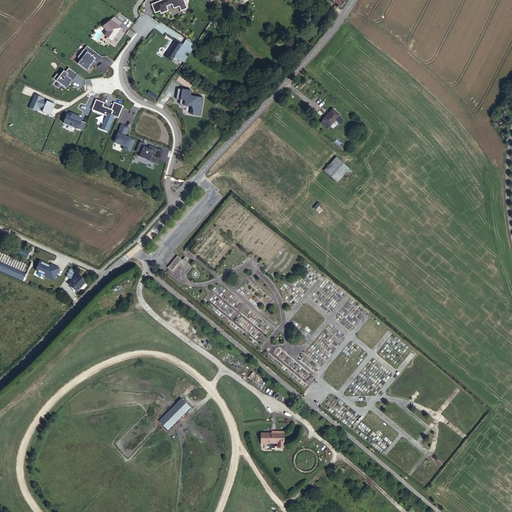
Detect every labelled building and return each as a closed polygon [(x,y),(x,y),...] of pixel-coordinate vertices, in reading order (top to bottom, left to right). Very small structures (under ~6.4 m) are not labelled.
[(150,0),(154,8),(158,6),(159,9),(167,7),(165,2),(171,0),(173,5),(178,3),(180,8),(186,5),(184,0),(150,0)] [(125,32),(122,23),(113,16),(99,27),(92,38),(99,43),(102,39),(116,46),(125,32)] [(179,38),(166,56),(172,61),(176,55),(184,61),(188,55),(186,53),(188,50),(190,52),(196,43),(189,38),(185,43),(179,38)] [(80,55),(85,60),(83,62),(90,67),(91,68),(97,60),(98,61),(102,54),(88,44),(80,55)] [(78,72),(70,66),(67,70),(65,68),(61,73),(59,71),(55,76),(67,86),(71,80),(70,80),(72,77),(73,78),(78,72)] [(181,98),(181,100),(182,100),(181,103),(192,104),(191,109),(202,110),(204,96),(191,94),(192,89),(178,86),(177,97),(181,98)] [(105,101),(97,98),(93,108),(107,114),(102,125),(110,128),(115,115),(119,116),(124,104),(115,101),(112,108),(104,104),(105,101)] [(72,115),(68,113),(65,122),(84,129),(87,121),(83,119),(83,117),(78,115),(73,112),(72,115)] [(334,113),(325,123),(332,130),(342,119),(334,113)] [(129,126),(122,123),(115,141),(124,144),(123,147),(131,150),(135,138),(126,134),(129,126)] [(145,141),(141,140),(137,150),(142,152),(140,155),(150,159),(150,160),(159,164),(161,158),(160,158),(163,151),(153,147),(152,150),(148,148),(149,146),(144,143),(145,141)] [(335,180),(342,172),(346,166),(337,160),(326,173),(335,180)] [(346,166),(342,172),(347,176),(352,171),(346,166)] [(52,271),(56,272),(60,264),(65,267),(67,263),(63,261),(64,259),(59,257),(52,271)] [(71,269),(75,271),(78,266),(64,259),(63,261),(67,263),(65,267),(60,264),(56,272),(67,277),(71,269)] [(178,262),(176,260),(169,269),(172,271),(178,262)] [(0,267),(28,280),(30,277),(25,275),(0,263),(0,267)] [(30,277),(32,278),(37,269),(33,267),(30,266),(27,271),(30,272),(29,274),(26,273),(25,275),(30,277)] [(32,280),(33,280),(38,271),(46,275),(42,284),(46,286),(51,277),(52,275),(37,268),(37,269),(32,278),(32,280)] [(38,271),(33,280),(42,284),(46,275),(38,271)] [(79,273),(70,282),(77,289),(86,280),(79,273)] [(178,403),(160,421),(170,430),(188,412),(178,403)] [(285,433),(274,433),(263,433),(263,444),(270,444),(269,444),(278,443),(278,447),(285,447),(285,433)]
